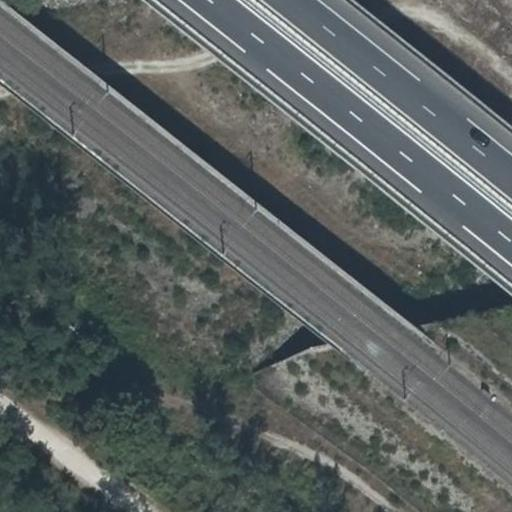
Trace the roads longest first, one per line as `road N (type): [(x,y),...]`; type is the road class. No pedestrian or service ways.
road 1 (track): [(11,408),(127,395),(187,405),(318,458),(392,511)]
road 2 (motorway): [(206,0),(511,243)]
road 3 (motorway): [(511,175),(291,0)]
road 4 (track): [(0,400),(140,511)]
